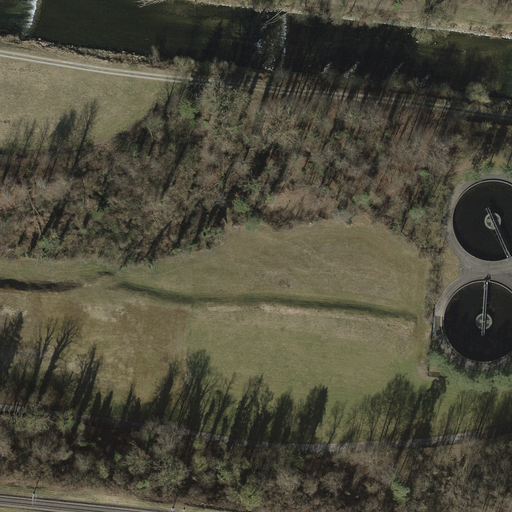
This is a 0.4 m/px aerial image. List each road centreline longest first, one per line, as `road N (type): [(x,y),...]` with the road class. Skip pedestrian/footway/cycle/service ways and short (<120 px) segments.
road 1 (track): [(511,423),(373,448),(272,448),(0,413)]
road 2 (track): [(511,115),(0,55)]
